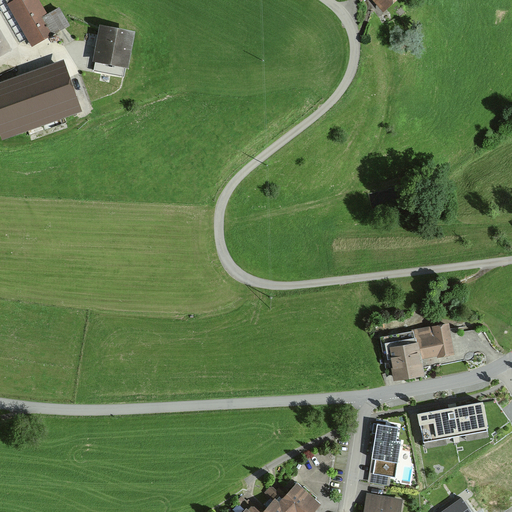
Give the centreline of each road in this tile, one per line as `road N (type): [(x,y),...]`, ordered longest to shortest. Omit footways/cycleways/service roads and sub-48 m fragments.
road 1 (unclassified): [(328,0),(354,33),(351,63),(338,96),(227,199),(222,246),(230,266),(265,287),(291,288),(511,262)]
road 2 (unclassified): [(0,407),(88,413),(367,397)]
road 3 (unclassified): [(367,397),(464,382),(500,367)]
